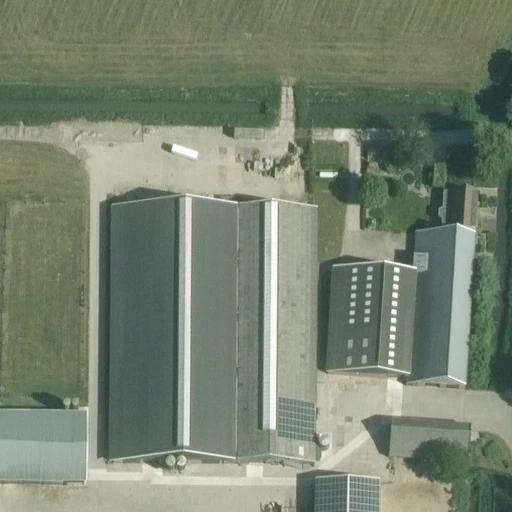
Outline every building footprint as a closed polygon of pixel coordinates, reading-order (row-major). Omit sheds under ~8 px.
[(328,373),(406,379),(405,385),(464,389),(474,238),(472,238),(474,194),(451,192),(451,194),(442,193),(442,209),(437,212),(437,219),(440,222),(440,236),(426,235),(414,234),(413,259),(412,274),(335,268),(328,373)] [(317,210),(221,209),(110,208),(108,464),(219,465),(315,465),(317,210)] [(467,462),(469,428),(391,423),(388,457),(467,462)] [(0,425),(0,486),(87,487),(88,426),(0,425)] [(377,511),(378,484),(314,483),(313,511),(377,511)]
